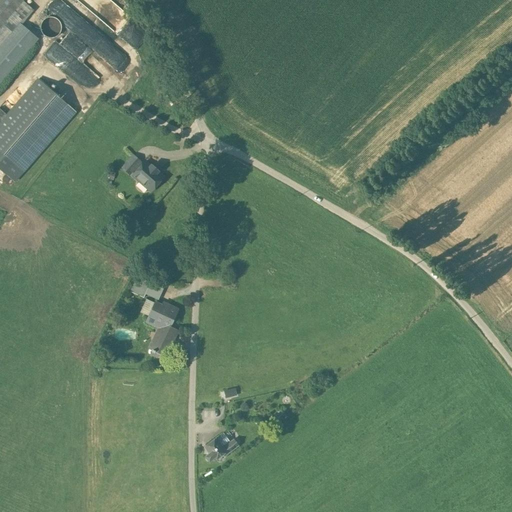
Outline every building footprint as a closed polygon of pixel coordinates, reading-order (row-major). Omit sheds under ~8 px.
[(0,0),(0,27),(3,23),(23,0),(0,0)] [(97,54),(108,40),(69,9),(60,20),(72,29),(50,56),(84,82),(92,72),(110,87),(121,73),(97,54)] [(3,23),(0,27),(0,48),(14,32),(3,23)] [(0,79),(14,64),(35,39),(20,26),(14,32),(0,48),(0,79)] [(131,26),(121,37),(135,49),(145,38),(131,26)] [(7,115),(0,123),(0,153),(23,172),(75,112),(38,80),(7,115)] [(133,156),(123,168),(129,174),(140,162),(133,156)] [(145,162),(133,175),(151,191),(163,178),(157,173),(158,172),(151,166),(150,167),(145,162)] [(130,291),(143,297),(145,294),(157,299),(162,288),(150,283),(148,288),(133,282),(130,291)] [(414,296),(203,288),(199,404),(295,408),(296,391),(321,392),(322,371),(347,372),(348,363),(361,364),(361,355),(372,355),(372,347),(380,346),(381,322),(405,322),(406,310),(413,311),(414,296)] [(179,311),(153,299),(143,322),(157,328),(147,349),(169,359),(182,330),(173,326),(179,311)] [(183,511),(184,363),(94,363),(93,511),(183,511)] [(223,448),(216,439),(204,448),(209,454),(206,457),(209,461),(212,459),(214,461),(223,454),(224,456),(238,446),(234,440),(223,448)]
